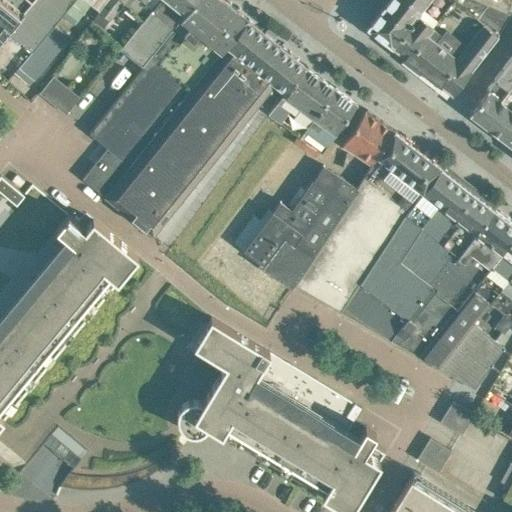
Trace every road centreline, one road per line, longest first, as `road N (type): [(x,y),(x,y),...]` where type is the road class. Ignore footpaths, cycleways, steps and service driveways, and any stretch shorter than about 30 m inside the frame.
road 1 (residential): [(364,511),(413,427),(220,310),(20,136),(0,161)]
road 2 (residential): [(256,511),(204,483),(134,507),(61,511)]
road 3 (residential): [(444,131),(511,26)]
